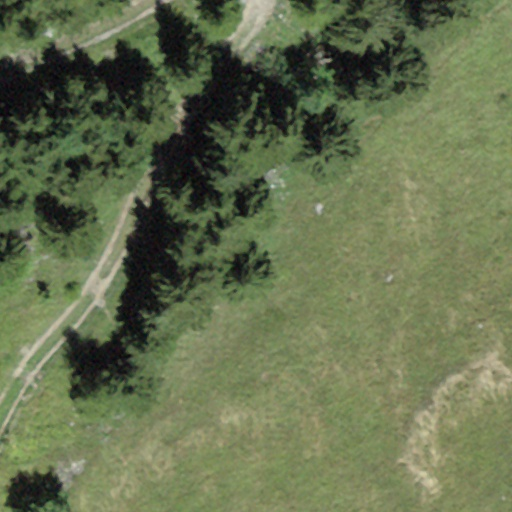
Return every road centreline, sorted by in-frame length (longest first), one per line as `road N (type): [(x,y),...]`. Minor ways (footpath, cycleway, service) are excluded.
road 1 (track): [(0,432),(39,360),(108,281),(160,167),(264,0)]
road 2 (track): [(164,0),(0,80)]
